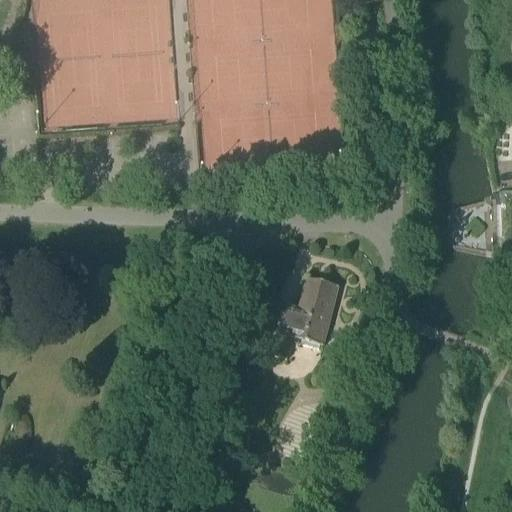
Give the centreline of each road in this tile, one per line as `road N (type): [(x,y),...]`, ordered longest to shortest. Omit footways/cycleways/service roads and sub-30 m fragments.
road 1 (unclassified): [(391,227),(0,214)]
road 2 (unclassified): [(391,227),(386,318),(318,511)]
road 3 (unclassified): [(389,0),(399,135),(391,227)]
